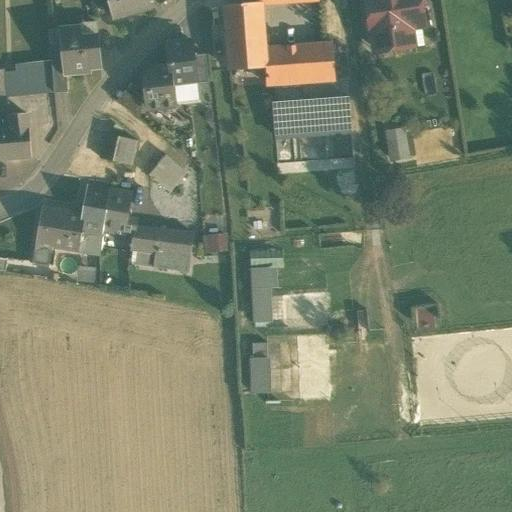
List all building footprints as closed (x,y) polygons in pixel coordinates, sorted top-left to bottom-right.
[(106,0),(110,17),(150,8),(148,0),(106,0)] [(337,43),(334,0),(319,0),(318,0),(316,0),(319,44),(332,43),(337,43)] [(425,5),(424,0),(364,0),(372,46),(413,40),(412,28),(425,26),(422,8),(425,5)] [(224,6),(229,70),(265,68),(267,68),(265,49),(262,4),(262,3),(257,3),(224,6)] [(81,27),(82,37),(97,36),(96,23),(81,25),(81,27)] [(61,43),(64,74),(66,74),(80,73),(80,70),(100,68),(97,36),(82,37),(81,27),(60,29),(61,43)] [(61,43),(60,29),(48,30),(50,45),(61,43)] [(172,84),(173,84),(196,81),(193,56),(191,41),(168,44),(170,66),(172,84)] [(52,74),(54,93),(67,92),(66,74),(64,74),(61,43),(50,45),(51,62),(52,74)] [(265,68),(266,85),(334,80),(332,43),(319,44),(319,45),(265,49),(267,68),(265,68)] [(196,81),(196,83),(208,82),(205,55),(193,56),(196,81)] [(15,71),(2,72),(3,82),(15,81),(14,76),(27,76),(41,75),(52,74),(51,62),(15,65),(15,71)] [(175,103),(173,84),(172,84),(170,66),(153,68),(144,79),(148,109),(162,107),(162,111),(165,113),(173,112),(176,108),(175,103)] [(41,75),(42,94),(54,93),(52,74),(41,75)] [(41,75),(27,76),(30,95),(42,94),(41,75)] [(16,96),(30,95),(27,76),(14,76),(15,81),(16,96)] [(15,81),(3,82),(3,86),(6,125),(10,124),(10,120),(25,119),(16,96),(15,81)] [(173,84),(175,103),(198,100),(196,83),(196,81),(173,84)] [(121,106),(140,121),(145,121),(144,109),(129,97),(121,106)] [(349,98),(272,104),(273,120),(274,136),(351,131),(349,98)] [(0,131),(0,157),(31,155),(29,127),(25,119),(10,120),(10,124),(6,125),(7,131),(0,131)] [(410,158),(405,128),(384,131),(389,162),(410,158)] [(101,159),(131,166),(137,141),(107,134),(101,159)] [(149,175),(169,193),(186,172),(166,155),(149,175)] [(103,233),(103,231),(110,189),(87,185),(82,211),(81,229),(84,230),(103,233)] [(103,231),(132,236),(133,236),(135,226),(136,226),(137,219),(128,218),(132,193),(110,189),(103,231)] [(80,252),(84,230),(81,229),(82,211),(43,206),(32,266),(49,269),(53,248),(80,252)] [(193,233),(136,226),(135,226),(133,236),(132,236),(130,249),(135,250),(155,252),(153,265),(153,267),(188,272),(193,233)] [(226,234),(202,236),(204,256),(228,254),(226,234)] [(155,252),(135,250),(133,261),(153,265),(155,252)] [(282,250),(250,252),(250,268),(277,267),(283,266),(282,250)] [(271,288),(278,288),(277,267),(250,268),(251,289),(271,288)] [(273,321),(271,288),(251,289),(253,322),(273,321)] [(415,306),(415,327),(434,327),(433,306),(415,306)] [(266,343),(252,344),(252,358),(267,357),(266,343)] [(252,358),(248,358),(250,393),(272,392),(270,357),(267,357),(252,358)]
